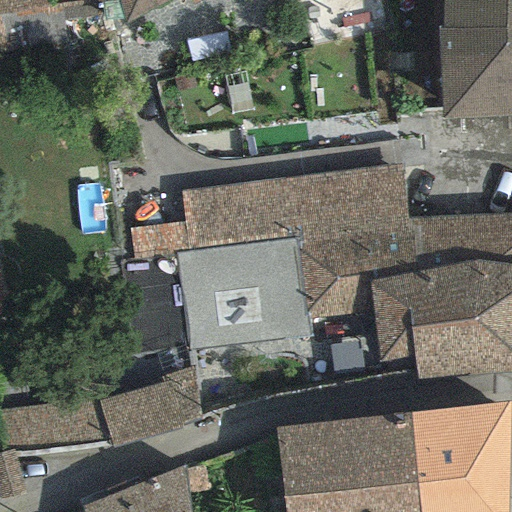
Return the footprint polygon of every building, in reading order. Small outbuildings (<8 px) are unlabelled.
[(92,0),(93,2),(102,0),(116,0),(127,24),(170,0),(92,0)] [(440,119),(511,115),(511,0),(442,0),(442,28),(436,29),(440,119)] [(399,166),(180,191),(182,223),(127,229),(130,260),(175,255),(188,351),(306,337),(303,318),(374,312),(379,362),(413,357),(416,381),(511,373),(511,215),(406,217),(399,166)] [(198,424),(192,369),(160,375),(158,385),(96,401),(0,411),(0,446),(1,453),(12,451),(14,458),(110,441),(112,451),(198,424)] [(415,477),(507,469),(507,404),(410,415),(415,477)] [(410,415),(273,428),(285,511),(419,511),(415,477),(410,415)] [(506,511),(507,469),(415,477),(419,511),(506,511)] [(187,511),(183,470),(81,507),(81,511),(187,511)]
